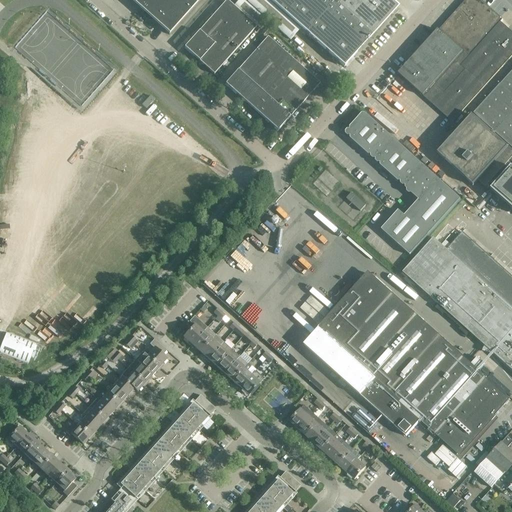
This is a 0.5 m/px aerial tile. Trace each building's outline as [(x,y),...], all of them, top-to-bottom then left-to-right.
[(130,0),(169,35),(199,0),(130,0)] [(247,0),(247,1),(290,40),(301,29),(343,67),(344,67),(397,8),(388,0),(247,0)] [(480,0),(466,0),(439,31),(464,52),(470,57),(503,20),(480,0)] [(215,75),(257,27),(227,1),(184,48),(215,75)] [(511,28),(503,20),(470,57),(461,66),(485,87),(511,57),(511,28)] [(438,30),(433,35),(398,75),(423,97),(464,52),(439,31),(438,30)] [(226,85),(255,111),(297,64),(268,38),(226,85)] [(464,52),(423,97),(453,123),(485,87),(461,66),(470,57),(464,52)] [(320,84),(297,64),(255,111),(278,131),(320,84)] [(511,72),(474,114),(511,148),(511,72)] [(461,200),(365,114),(363,114),(350,128),(350,130),(348,130),(346,133),(346,135),(348,137),(351,137),(351,139),(368,155),(372,155),(371,158),(373,159),(377,159),(376,162),(378,164),(381,163),(381,166),(398,182),(401,182),(401,184),(403,186),(406,186),(406,188),(407,190),(407,192),(409,194),(412,193),(419,200),(405,217),(399,211),(382,231),(411,256),(461,200)] [(486,188),(511,158),(511,148),(474,114),(438,154),(474,187),(479,181),(486,188)] [(511,172),(494,192),(511,208),(511,172)] [(352,193),(347,199),(339,208),(353,221),(361,212),(366,206),(352,193)] [(403,273),(430,297),(476,245),(463,233),(447,250),(434,239),(403,273)] [(511,357),(511,276),(476,245),(430,297),(505,365),(511,357)] [(460,456),(509,400),(369,275),(319,330),(375,380),(360,397),(406,438),(421,421),(460,456)] [(194,317),(186,326),(191,330),(183,338),(189,343),(188,345),(190,347),(207,328),(194,317)] [(237,327),(234,331),(239,335),(242,331),(237,327)] [(200,353),(215,336),(207,328),(190,347),(193,349),(194,348),(200,353)] [(0,352),(0,353),(28,364),(36,344),(8,333),(0,352)] [(206,361),(223,343),(215,336),(200,353),(205,358),(204,359),(206,361)] [(153,349),(146,357),(159,368),(166,360),(162,356),(166,351),(154,340),(149,345),(153,349)] [(216,367),(231,350),(223,343),(206,361),(209,364),(210,362),(216,367)] [(222,376),(239,358),(231,350),(216,367),(221,372),(220,374),(222,376)] [(142,353),(135,361),(152,376),(159,368),(146,357),(142,353)] [(239,358),(222,376),(225,378),(226,377),(232,382),(247,365),(239,358)] [(152,376),(135,361),(127,369),(144,384),(152,376)] [(247,365),(232,382),(237,386),(236,388),(238,390),(251,376),(246,372),(250,368),(247,365)] [(144,384),(127,369),(120,377),(121,378),(137,392),(144,384)] [(255,372),(251,376),(238,390),(241,392),(242,391),(248,396),(263,380),(255,372)] [(121,378),(114,386),(126,397),(133,390),(137,393),(137,392),(121,378)] [(114,386),(107,394),(119,405),(126,397),(114,386)] [(107,394),(100,402),(97,399),(97,400),(112,413),(119,405),(107,394)] [(123,511),(134,500),(135,498),(215,409),(200,396),(119,486),(125,490),(124,491),(113,504),(114,504),(106,511),(276,511),(300,486),(285,473),(249,511),(123,511)] [(112,413),(97,400),(90,408),(105,421),(112,413)] [(290,422),(295,427),(294,429),(297,431),(313,413),(304,406),(290,422)] [(64,414),(57,408),(54,411),(61,418),(64,414)] [(105,421),(90,408),(83,415),(85,418),(97,429),(105,421)] [(313,413),(297,431),(299,434),(301,432),(306,437),(321,421),(313,413)] [(85,418),(78,426),(90,438),(97,429),(85,418)] [(321,421),(306,437),(312,442),(310,443),(313,446),(329,428),(321,421)] [(78,426),(74,423),(65,433),(69,437),(71,435),(83,446),(90,438),(78,426)] [(7,440),(16,447),(27,435),(18,428),(7,440)] [(329,428),(313,446),(315,448),(317,447),(322,451),(333,439),(337,435),(329,428)] [(27,435),(16,447),(24,455),(35,442),(27,435)] [(511,454),(506,450),(511,443),(511,441),(507,437),(501,444),(500,444),(486,460),(474,473),(492,489),(494,486),(499,491),(504,485),(511,492),(511,454)] [(333,439),(322,451),(328,456),(326,458),(329,460),(341,446),(333,439)] [(35,442),(24,455),(32,462),(43,450),(35,442)] [(345,442),(341,446),(329,460),(332,463),(333,461),(338,466),(350,453),(353,449),(345,442)] [(442,449),(438,453),(444,458),(447,454),(442,449)] [(43,450),(32,462),(40,469),(51,457),(43,450)] [(350,453),(338,466),(344,471),(342,472),(345,475),(358,460),(350,453)] [(51,457),(40,469),(48,476),(59,464),(51,457)] [(6,458),(2,463),(7,467),(11,462),(6,458)] [(459,458),(450,469),(458,476),(468,466),(459,458)] [(358,460),(345,475),(348,477),(349,476),(355,481),(366,468),(358,460)] [(376,463),(372,468),(377,473),(381,468),(376,463)] [(59,464),(48,476),(56,484),(67,471),(59,464)] [(67,471),(56,484),(64,491),(62,493),(67,497),(76,487),(71,483),(75,479),(67,471)] [(22,472),(18,477),(23,481),(27,477),(22,472)] [(39,487),(34,492),(39,496),(43,491),(39,487)] [(56,503),(51,507),(56,511),(60,506),(56,503)]
